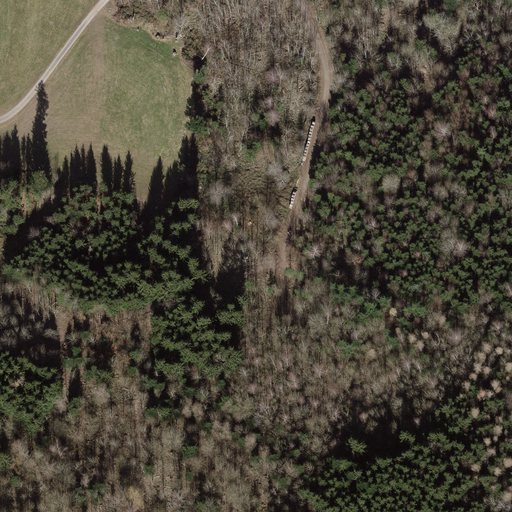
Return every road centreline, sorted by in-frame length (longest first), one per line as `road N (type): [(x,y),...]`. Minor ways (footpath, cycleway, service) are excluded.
road 1 (track): [(300,0),(323,54),(326,85),(281,265)]
road 2 (track): [(0,120),(22,104),(105,0)]
